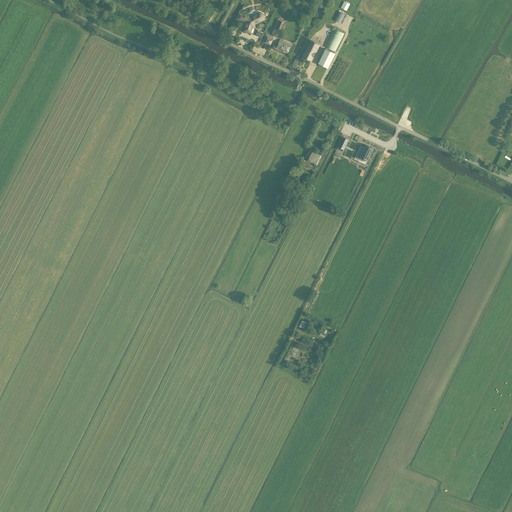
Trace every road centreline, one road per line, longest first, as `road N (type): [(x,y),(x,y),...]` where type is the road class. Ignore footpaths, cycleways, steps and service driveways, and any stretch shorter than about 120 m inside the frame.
road 1 (track): [(511,245),(382,511)]
road 2 (unclassified): [(511,182),(303,79)]
road 3 (track): [(296,94),(111,0)]
road 4 (track): [(302,316),(389,148)]
road 5 (unclassified): [(303,79),(217,35),(237,0)]
